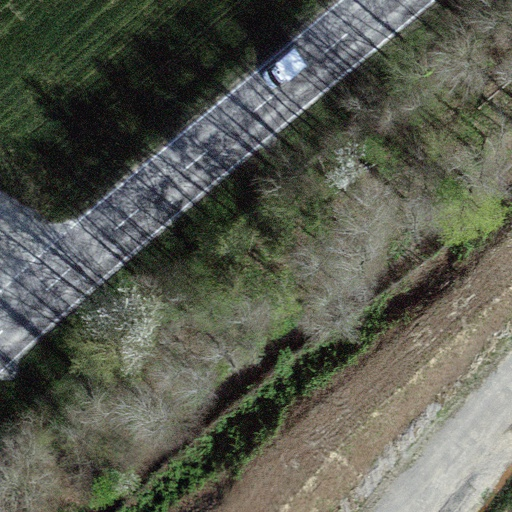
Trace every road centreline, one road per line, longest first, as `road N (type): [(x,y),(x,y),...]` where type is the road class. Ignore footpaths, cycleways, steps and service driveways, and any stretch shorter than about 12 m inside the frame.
road 1 (secondary): [(0,341),(394,0)]
road 2 (track): [(511,397),(414,511)]
